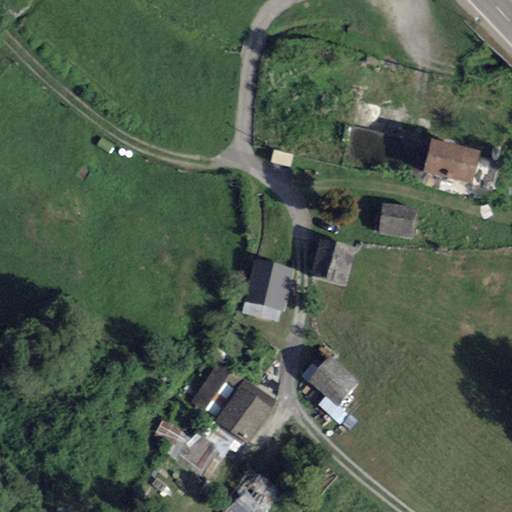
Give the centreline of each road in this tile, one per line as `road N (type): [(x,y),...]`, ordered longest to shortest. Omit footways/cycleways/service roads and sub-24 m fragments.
road 1 (track): [(296,196),(303,249),(291,375),(299,413),(326,449),(405,511)]
road 2 (track): [(0,37),(71,105),(118,135),(208,165),(249,156)]
